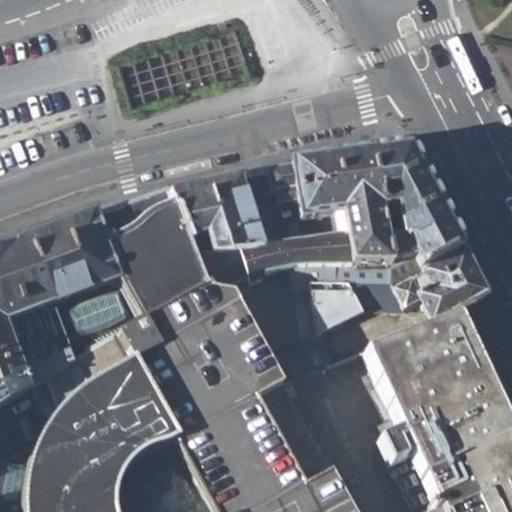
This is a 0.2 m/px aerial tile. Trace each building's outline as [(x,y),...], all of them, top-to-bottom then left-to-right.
[(409,147),(372,153),(371,151),(369,152),(387,266),(391,284),(462,249),(409,147)] [(334,217),(337,236),(345,235),(350,268),(387,266),(369,152),(330,158),(329,160),(291,164),(290,166),(265,170),(270,192),(274,192),(276,201),(280,203),(296,200),(300,223),(334,217)] [(194,259),(261,247),(261,246),(239,176),(168,192),(194,259)] [(138,325),(209,295),(194,259),(168,192),(97,209),(124,283),(138,325)] [(0,407),(29,396),(3,328),(124,283),(97,209),(24,236),(14,240),(12,240),(0,244),(0,407)] [(337,236),(323,238),(328,249),(331,269),(350,268),(345,235),(337,236)] [(323,238),(261,246),(261,247),(194,259),(209,295),(246,283),(260,278),(286,271),(303,270),(331,269),(328,249),(323,238)] [(486,294),(462,249),(391,284),(346,286),(309,289),(317,334),(359,315),(359,313),(401,315),(401,310),(416,304),(427,324),(422,326),(423,330),(429,328),(451,315),(474,301),(477,299),(486,294)] [(331,269),(303,270),(309,289),(346,286),(391,284),(387,266),(350,268),(331,269)] [(303,270),(286,271),(292,292),(309,289),(303,270)] [(260,278),(246,283),(247,289),(262,285),(260,278)] [(346,511),(279,388),(265,363),(229,299),(209,295),(138,325),(152,352),(101,381),(86,390),(77,397),(68,405),(60,411),(44,428),(41,434),(28,462),(22,481),(20,493),(19,506),(19,511),(346,511)] [(353,359),(390,433),(369,443),(381,470),(398,463),(389,447),(395,444),(427,508),(417,511),(511,511),(511,446),(451,315),(429,328),(423,330),(353,359)] [(138,325),(29,396),(44,428),(60,411),(68,405),(77,397),(86,390),(101,381),(152,352),(138,325)] [(265,363),(279,388),(330,367),(318,340),(265,363)]
